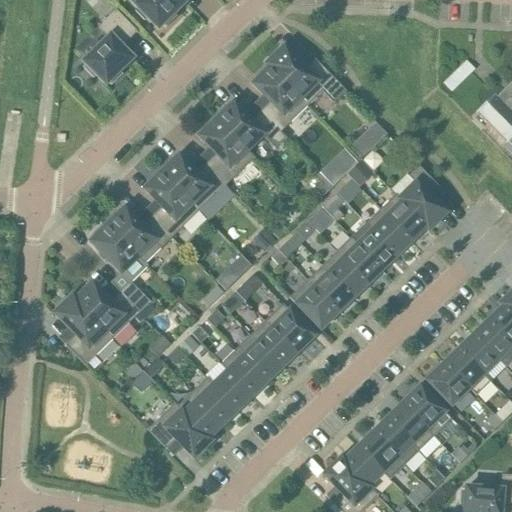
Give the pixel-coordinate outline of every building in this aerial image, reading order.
[(129,0),(138,9),(135,11),(144,21),(147,18),(158,29),(162,25),(165,29),(177,17),(173,14),(185,3),(181,0),(129,0)] [(136,33),(115,11),(99,27),(109,38),(83,63),(86,66),(83,68),(93,78),(96,76),(106,86),(109,83),(111,85),(121,75),(119,73),(132,60),(121,48),(136,33)] [(346,92),(314,60),(305,69),(284,48),(266,65),(267,67),(267,66),(307,107),(322,93),(333,104),(346,92)] [(475,69),(466,61),(443,83),(451,92),(475,69)] [(267,66),(267,67),(255,77),(258,80),(252,85),(270,103),(260,113),(280,133),(281,133),(307,107),(267,66)] [(511,84),(497,99),(498,99),(496,101),(493,98),(474,117),(477,119),(480,116),(488,125),(485,128),(505,148),(508,145),(511,149),(511,84)] [(225,107),(213,119),(246,153),(247,152),(263,137),(276,151),(288,139),(281,133),(280,133),(260,113),(250,122),(233,104),(227,109),(225,107)] [(216,156),(206,165),(226,186),(254,159),(247,152),(246,153),(213,119),(201,130),(203,132),(198,138),(216,156)] [(374,145),(364,135),(351,147),(361,157),(374,145)] [(343,173),(355,162),(346,152),(334,164),(343,173)] [(171,160),(159,171),(199,212),(226,186),(206,165),(196,175),(179,157),(173,162),(171,160)] [(359,188),(374,173),(361,161),(346,175),(359,188)] [(426,229),(428,232),(446,214),(428,195),(437,186),(419,167),(408,177),(415,184),(399,199),(399,200),(426,228),(426,229)] [(172,238),(199,212),(159,171),(147,183),(149,185),(144,190),(162,208),(152,218),(172,238)] [(314,178),(321,185),(315,191),(321,198),(332,188),(319,174),(314,178)] [(399,199),(395,195),(380,210),(412,242),(426,229),(426,228),(399,200),(399,199)] [(330,215),(339,207),(331,199),(322,207),(330,215)] [(105,224),(145,265),(145,264),(172,238),(152,218),(142,227),(124,209),(119,215),(117,212),(105,224)] [(366,224),(397,257),(412,242),(380,210),(366,224)] [(315,228),(324,219),(318,212),(308,221),(315,228)] [(307,223),(297,233),(305,242),(315,231),(307,223)] [(95,238),(90,243),(103,257),(121,275),(111,284),(119,293),(130,282),(132,284),(149,267),(145,264),(145,265),(105,224),(93,235),(95,238)] [(351,238),(382,271),(397,257),(366,224),(351,238)] [(258,246),(265,254),(278,241),(271,234),(258,246)] [(382,271),(351,238),(336,253),(368,285),(382,271)] [(278,251),(286,259),(294,252),(286,243),(278,251)] [(271,258),(280,268),(287,261),(286,259),(278,251),(271,258)] [(336,253),(322,267),(353,299),(368,285),(336,253)] [(307,281),(338,313),(353,299),(322,267),(307,281)] [(226,273),(217,282),(226,292),(236,282),(226,273)] [(289,298),(321,331),(338,313),(307,281),(289,298)] [(130,282),(119,293),(139,314),(140,313),(150,303),(130,282)] [(73,298),(72,299),(113,340),(139,314),(119,293),(109,303),(101,294),(92,284),(87,290),(84,287),(73,298)] [(243,285),(235,292),(245,302),(252,295),(243,285)] [(214,303),(224,293),(218,287),(208,297),(214,303)] [(511,292),(499,305),(502,308),(511,317),(511,292)] [(85,367),(113,340),(72,299),(73,298),(72,297),(54,315),(75,336),(65,346),(85,367)] [(282,305),(265,322),(296,355),(314,337),(282,305)] [(511,317),(502,308),(488,321),(511,345),(511,317)] [(206,320),(214,329),(224,319),(216,311),(206,320)] [(134,319),(139,323),(144,318),(139,314),(134,319)] [(511,345),(488,321),(474,335),(499,361),(505,368),(511,360),(511,345)] [(281,369),(296,355),(265,322),(250,336),(281,369)] [(199,327),(191,334),(200,344),(208,337),(199,327)] [(484,375),(499,361),(474,335),(459,350),(484,375)] [(267,383),(281,369),(250,336),(235,351),(267,383)] [(199,347),(189,337),(178,348),(187,358),(199,347)] [(167,358),(175,366),(184,356),(176,348),(167,358)] [(491,382),(484,375),(459,350),(444,364),(469,390),(476,397),(491,382)] [(220,366),(227,372),(252,397),(267,383),(235,351),(220,366)] [(164,365),(157,358),(144,372),(151,378),(164,365)] [(132,381),(142,371),(135,364),(125,373),(132,381)] [(426,381),(451,407),(469,390),(444,364),(426,381)] [(227,372),(213,385),(213,386),(237,411),(252,397),(227,372)] [(237,411),(213,386),(213,385),(207,378),(191,393),(223,426),(237,411)] [(420,388),(402,405),(434,437),(451,420),(420,388)] [(209,439),(223,426),(191,393),(177,407),(208,440),(209,439)] [(494,415),(502,424),(511,413),(511,404),(509,401),(494,415)] [(211,442),(209,439),(208,440),(177,407),(175,404),(147,431),(166,450),(175,441),(194,460),(211,442)] [(419,452),(434,437),(402,405),(387,419),(419,452)] [(495,431),(502,424),(494,415),(493,414),(485,421),(495,431)] [(387,419),(373,433),(404,466),(419,452),(387,419)] [(501,439),(511,448),(511,431),(510,430),(501,439)] [(373,433),(358,448),(383,473),(390,480),(404,466),(373,433)] [(368,487),(369,487),(383,473),(358,448),(344,461),(343,462),(368,487)] [(459,449),(458,448),(450,455),(460,465),(467,457),(459,449)] [(340,511),(362,511),(378,497),(369,487),(368,487),(343,462),(344,461),(341,458),(323,476),(342,495),(332,504),(340,511)] [(427,480),(435,488),(444,479),(436,471),(427,480)] [(511,477),(502,477),(501,491),(465,488),(465,492),(462,492),(461,504),(464,505),(463,511),(501,511),(502,503),(511,503),(511,477)] [(413,493),(422,502),(431,493),(422,484),(413,493)]
